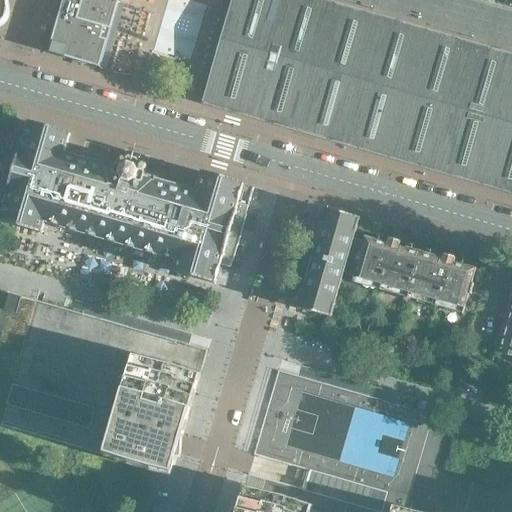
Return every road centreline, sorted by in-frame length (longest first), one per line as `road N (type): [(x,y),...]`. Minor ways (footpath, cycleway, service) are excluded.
road 1 (residential): [(209,474),(302,165)]
road 2 (tertiary): [(0,79),(302,165)]
road 3 (tertiary): [(302,165),(511,228)]
